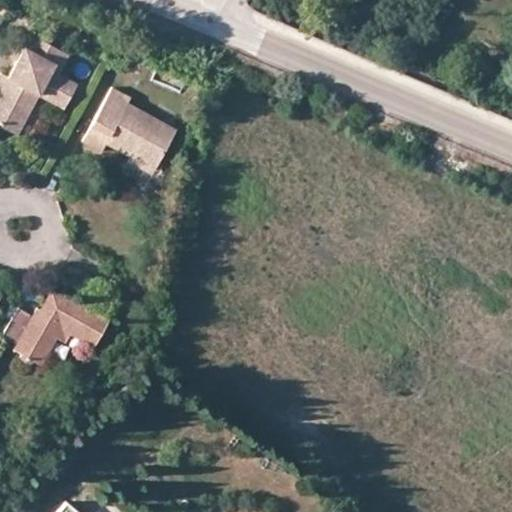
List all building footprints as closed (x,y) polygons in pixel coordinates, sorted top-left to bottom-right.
[(39,87),(68,102),(80,80),(62,68),(71,49),(32,28),(0,87),(0,117),(18,127),(39,87)] [(128,96),(111,87),(83,141),(99,150),(104,140),(153,166),(174,128),(125,102),(128,96)] [(62,313),(66,304),(50,295),(40,312),(47,317),(53,309),(62,313)] [(17,308),(0,337),(16,345),(13,352),(16,353),(24,364),(39,366),(54,339),(62,343),(68,335),(89,347),(105,321),(69,300),(66,304),(62,313),(53,309),(47,317),(40,312),(33,309),(31,316),(17,308)] [(54,511),(78,511),(64,500),(54,511)]
